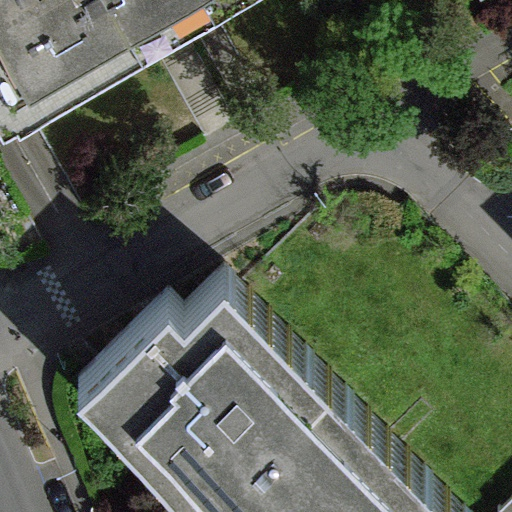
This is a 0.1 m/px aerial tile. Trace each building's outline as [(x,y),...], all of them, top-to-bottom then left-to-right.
[(131,0),(0,0),(0,59),(21,97),(145,24),(131,0)] [(131,0),(145,24),(188,0),(131,0)] [(173,287),(84,375),(202,497),(333,369),(229,263),(187,303),(173,287)] [(426,511),(449,489),(333,369),(202,497),(216,511),(426,511)] [(470,511),(449,489),(426,511),(470,511)] [(503,511),(511,511),(511,494),(500,506),(503,511)]
